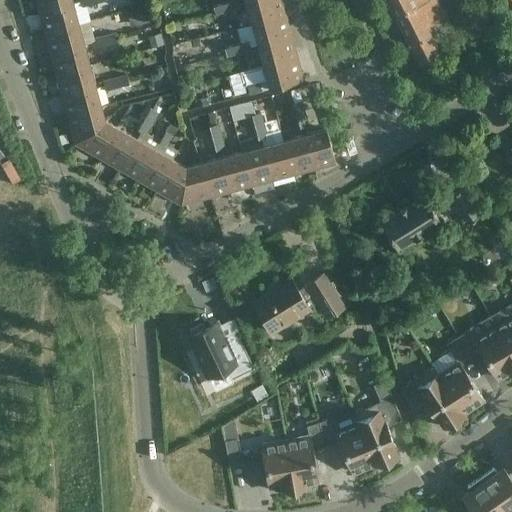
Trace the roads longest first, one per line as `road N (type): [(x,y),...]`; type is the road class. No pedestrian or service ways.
road 1 (residential): [(141,292),(511,76)]
road 2 (residential): [(141,292),(98,277),(0,32)]
road 3 (residential): [(191,511),(168,502),(147,468),(141,292)]
road 4 (residential): [(511,408),(429,472),(354,511)]
